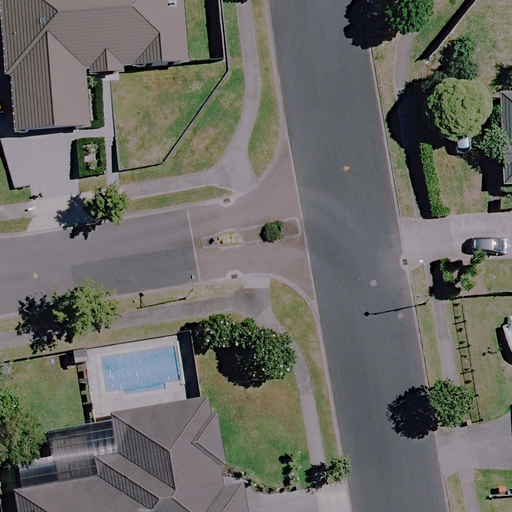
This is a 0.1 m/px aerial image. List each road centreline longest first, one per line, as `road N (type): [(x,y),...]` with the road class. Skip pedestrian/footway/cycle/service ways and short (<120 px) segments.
road 1 (residential): [(349,225),(0,275)]
road 2 (residential): [(400,511),(349,225)]
road 3 (residential): [(349,225),(321,0)]
